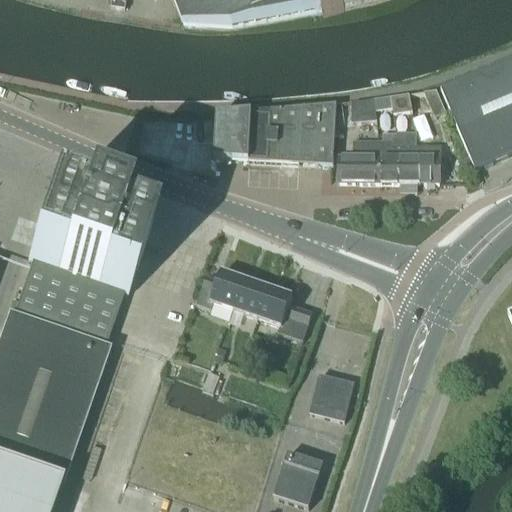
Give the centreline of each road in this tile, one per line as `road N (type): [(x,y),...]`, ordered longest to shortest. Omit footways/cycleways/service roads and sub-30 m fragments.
road 1 (unclassified): [(409,278),(0,111)]
road 2 (secondary): [(361,511),(438,292)]
road 3 (unknown): [(95,504),(138,370)]
